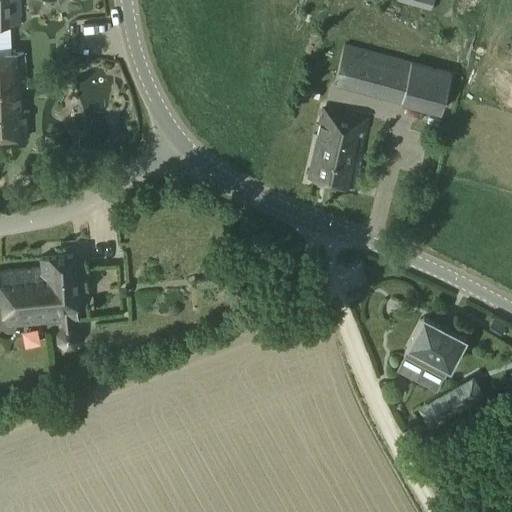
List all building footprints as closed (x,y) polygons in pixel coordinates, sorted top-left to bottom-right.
[(0,0),(0,25),(21,26),(21,0),(0,0)] [(428,0),(390,0),(390,4),(424,16),(428,0)] [(452,71),(345,42),(334,83),(442,111),(452,71)] [(24,85),(21,52),(0,53),(0,136),(27,134),(25,108),(14,109),(13,86),(24,85)] [(511,62),(485,56),(471,115),(511,124),(511,62)] [(371,118),(324,108),(308,178),(358,187),(364,157),(363,155),(371,118)] [(2,215),(19,214),(19,197),(2,198),(2,215)] [(77,318),(71,254),(38,256),(39,266),(0,269),(0,275),(4,325),(61,320),(61,325),(55,332),(57,342),(66,349),(76,347),(81,340),(80,330),(73,325),(73,319),(77,318)] [(465,338),(424,316),(404,354),(445,376),(465,338)] [(467,380),(428,404),(438,421),(477,397),(467,380)]
